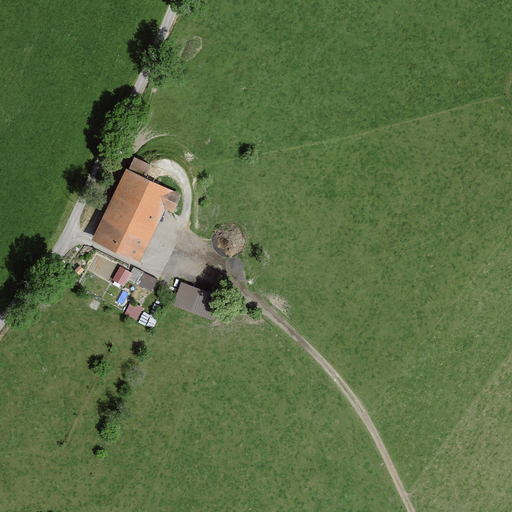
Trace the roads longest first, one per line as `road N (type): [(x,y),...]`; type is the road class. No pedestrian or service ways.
road 1 (residential): [(0,318),(66,228),(178,0)]
road 2 (track): [(415,511),(381,441),(306,337),(190,262)]
road 3 (track): [(66,228),(129,258),(190,262)]
